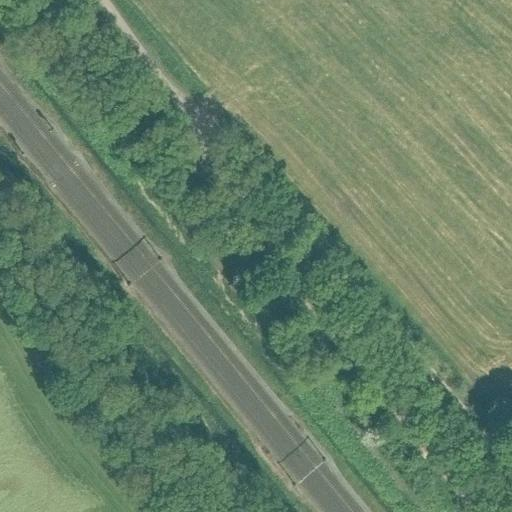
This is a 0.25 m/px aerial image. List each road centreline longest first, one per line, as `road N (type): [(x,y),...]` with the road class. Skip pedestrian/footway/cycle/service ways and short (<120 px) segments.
road 1 (unclassified): [(475,511),(99,0)]
road 2 (track): [(177,106),(207,113),(237,142),(511,460)]
